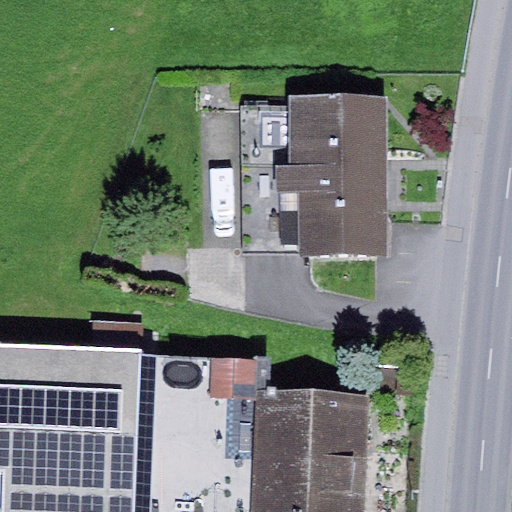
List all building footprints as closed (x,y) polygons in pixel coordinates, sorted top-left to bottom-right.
[(291,95),(291,108),(242,107),(242,163),(387,164),(387,95),(291,95)] [(386,252),(387,164),(242,163),(242,253),(386,252)] [(21,480),(27,349),(0,348),(0,479),(4,480),(21,480)] [(145,511),(152,354),(27,349),(21,480),(4,480),(2,511),(145,511)] [(364,511),(369,392),(269,388),(270,357),(158,352),(151,511),(364,511)]
